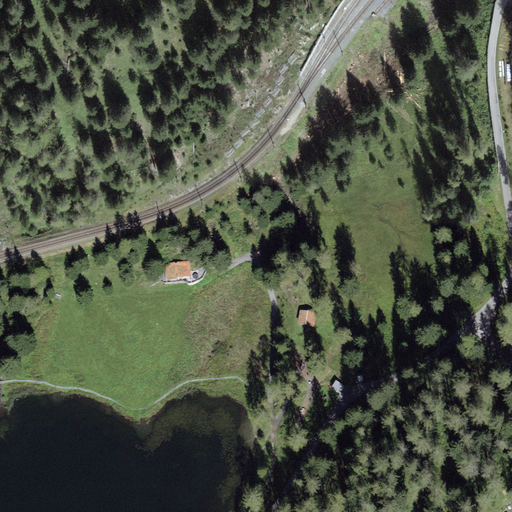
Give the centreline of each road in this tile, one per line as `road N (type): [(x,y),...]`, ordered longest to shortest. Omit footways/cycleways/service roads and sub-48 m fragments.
road 1 (residential): [(272,511),(347,401),(441,347),(496,303),(511,266)]
road 2 (track): [(204,285),(244,263),(270,292),(276,468),(268,511)]
road 3 (residential): [(511,229),(491,68),(505,0)]
